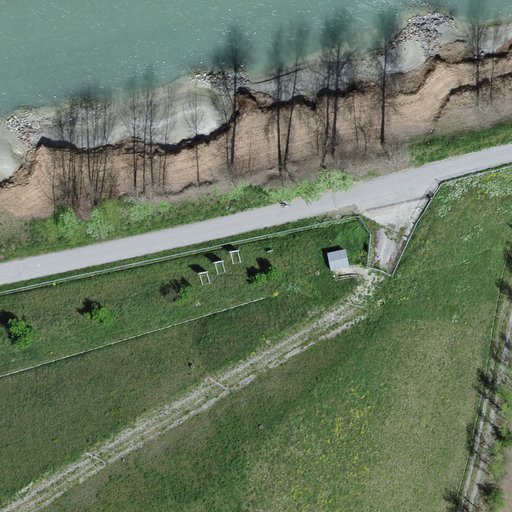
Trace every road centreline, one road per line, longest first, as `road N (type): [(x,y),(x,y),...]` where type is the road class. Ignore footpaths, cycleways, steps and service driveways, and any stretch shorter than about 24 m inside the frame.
road 1 (track): [(396,191),(387,280),(330,326),(19,511)]
road 2 (track): [(511,159),(0,277)]
road 3 (track): [(511,303),(465,511)]
